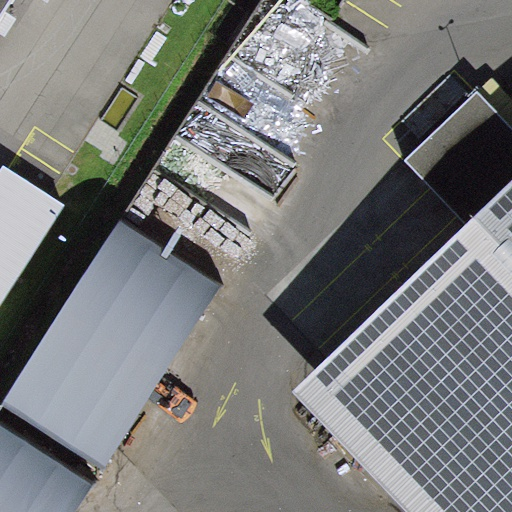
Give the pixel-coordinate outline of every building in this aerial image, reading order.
[(0,0),(0,24),(15,0),(0,0)] [(474,243),(294,413),(388,511),(511,511),(511,142),(476,104),(405,171),(474,243)] [(0,319),(66,212),(5,175),(0,182),(0,319)] [(127,225),(1,422),(100,485),(225,287),(127,225)] [(0,511),(82,511),(100,485),(1,422),(0,423),(0,511)]
